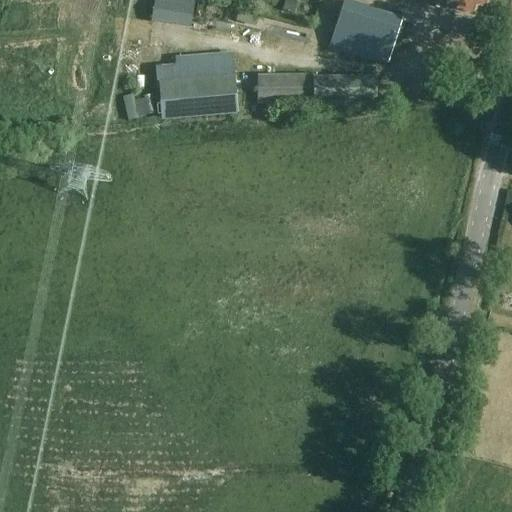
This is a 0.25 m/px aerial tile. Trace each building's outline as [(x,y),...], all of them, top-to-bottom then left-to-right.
[(486,7),(487,0),(414,0),(457,10),(457,11),(474,15),(476,5),(486,7)] [(279,20),(300,21),(301,2),(280,1),(279,20)] [(342,2),(329,50),(390,69),(403,20),(342,2)] [(235,21),(255,27),(259,14),(239,8),(235,21)] [(286,59),(293,42),(285,38),(277,55),(286,59)] [(315,75),(257,76),(258,105),(378,105),(378,78),(316,77),(315,75)] [(238,115),(235,77),(159,84),(162,124),(238,115)]
